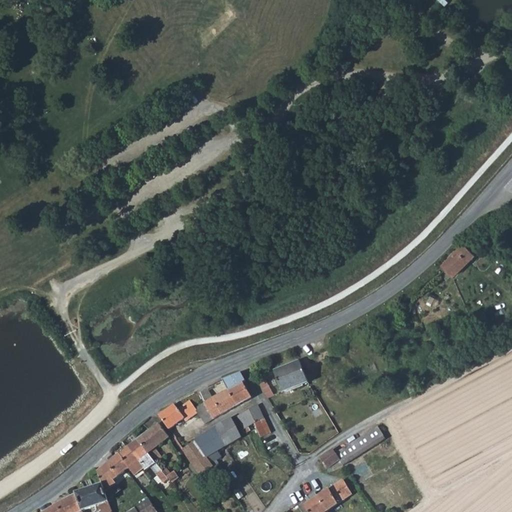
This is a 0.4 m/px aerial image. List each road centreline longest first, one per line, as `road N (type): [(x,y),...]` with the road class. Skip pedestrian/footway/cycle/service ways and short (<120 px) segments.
road 1 (secondary): [(500,180),(421,264),(362,308),(242,359)]
road 2 (secondary): [(242,359),(153,403),(20,511)]
road 3 (residential): [(300,461),(511,346)]
road 4 (track): [(0,489),(112,400)]
